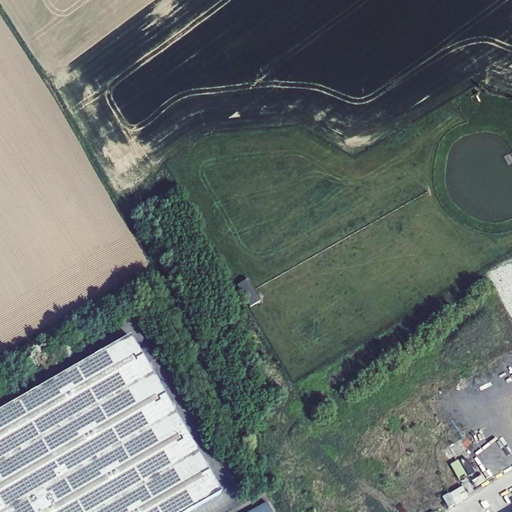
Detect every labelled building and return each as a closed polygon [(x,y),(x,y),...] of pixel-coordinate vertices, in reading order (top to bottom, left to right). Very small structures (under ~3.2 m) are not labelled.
[(249,279),(239,285),(252,307),(262,301),(249,279)] [(130,336),(0,410),(0,511),(187,511),(220,494),(130,336)] [(459,463),(452,468),(460,483),(468,478),(459,463)] [(462,486),(442,497),(448,508),(467,496),(462,486)] [(272,511),(267,503),(250,511),(272,511)]
